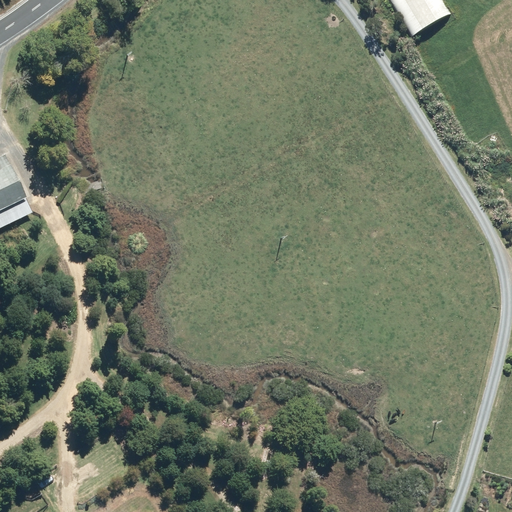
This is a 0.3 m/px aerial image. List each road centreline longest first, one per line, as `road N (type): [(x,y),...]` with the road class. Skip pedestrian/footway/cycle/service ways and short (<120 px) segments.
road 1 (track): [(0,136),(49,213),(78,308),(67,384),(0,441)]
road 2 (track): [(221,511),(199,467),(150,432),(123,394),(69,375)]
